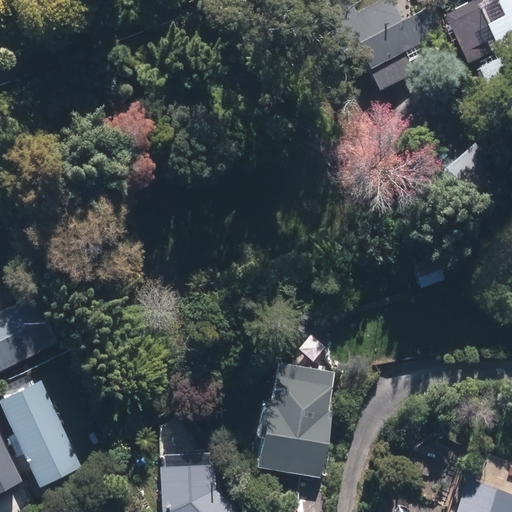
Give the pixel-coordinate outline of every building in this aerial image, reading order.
[(356,51),(376,92),(414,73),(404,53),(436,37),(424,11),(400,23),(387,0),(385,0),(353,16),(344,0),(317,0),(332,29),(325,33),(338,61),(356,51)] [(511,0),(502,0),(504,2),(495,6),(501,19),(484,28),(472,4),(443,18),(467,65),(494,51),(511,87),(511,0)] [(439,175),(465,207),(500,178),(475,146),(439,175)] [(434,256),(408,265),(416,289),(442,280),(434,256)] [(0,314),(0,373),(57,345),(33,298),(0,314)] [(258,467),(321,477),(331,415),(326,414),(332,376),(279,367),(272,405),(265,403),(259,441),(262,441),(258,467)] [(0,401),(0,408),(39,490),(81,470),(39,383),(0,401)] [(0,493),(24,482),(0,431),(0,493)] [(159,511),(233,511),(214,492),(214,469),(160,470),(159,511)] [(449,511),(511,511),(511,493),(462,476),(449,511)]
